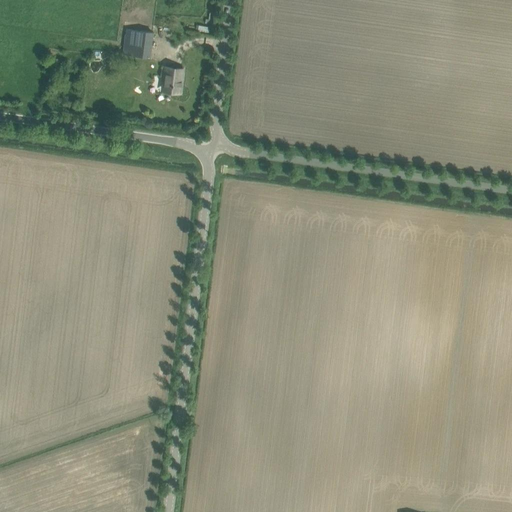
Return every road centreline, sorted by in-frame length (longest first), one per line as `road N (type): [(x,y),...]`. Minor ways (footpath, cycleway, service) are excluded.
road 1 (unclassified): [(167,511),(212,153)]
road 2 (unclassified): [(212,153),(511,196)]
road 3 (unclassified): [(0,121),(212,153)]
road 4 (unclassified): [(212,153),(231,0)]
